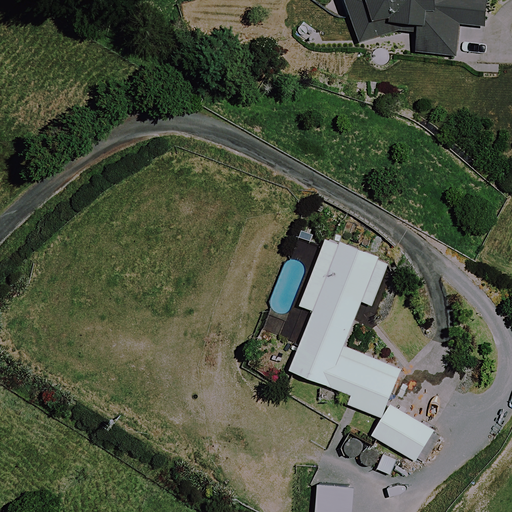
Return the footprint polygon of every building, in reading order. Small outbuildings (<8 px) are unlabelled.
[(419,57),(463,59),(464,25),(492,26),(493,0),(346,0),(359,41),(419,44),(419,57)] [(382,258),(344,243),(293,370),(356,396),(352,405),(384,418),(403,371),(346,348),(382,258)] [(417,461),(437,428),(395,403),(375,436),(417,461)] [(400,460),(385,453),(378,468),(393,475),(400,460)] [(356,511),(359,488),(322,485),(319,511),(356,511)]
